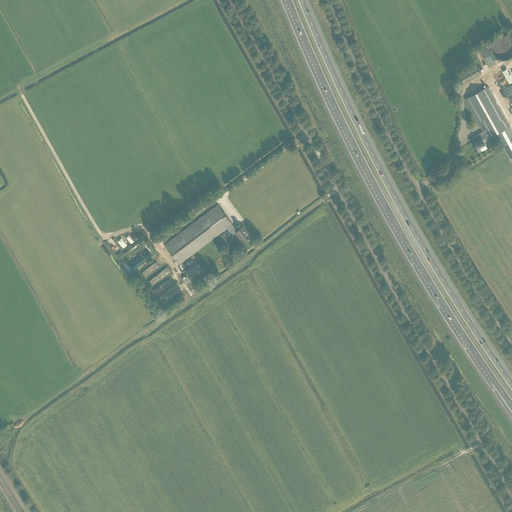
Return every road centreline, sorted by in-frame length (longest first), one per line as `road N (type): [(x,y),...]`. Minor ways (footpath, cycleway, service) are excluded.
road 1 (tertiary): [(511,496),(229,0)]
road 2 (motorway): [(511,385),(397,204),(300,0)]
road 3 (motorway): [(288,0),(371,179),(493,380)]
road 4 (unclassified): [(511,349),(415,188),(328,0)]
